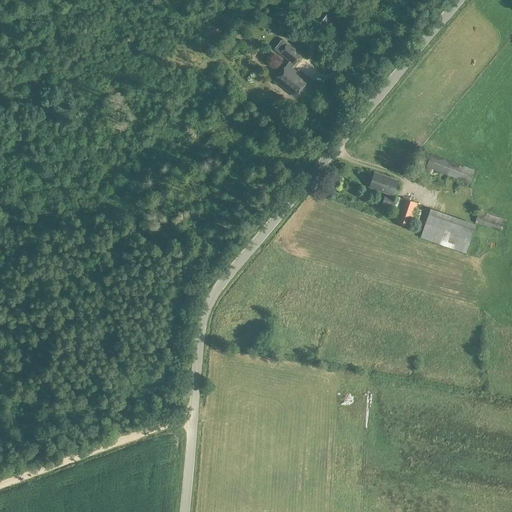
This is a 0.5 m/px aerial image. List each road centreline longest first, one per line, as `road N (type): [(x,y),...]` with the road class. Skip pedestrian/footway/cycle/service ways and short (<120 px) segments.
road 1 (unclassified): [(191,414),(212,296),(464,0)]
road 2 (unclassified): [(0,483),(191,414)]
